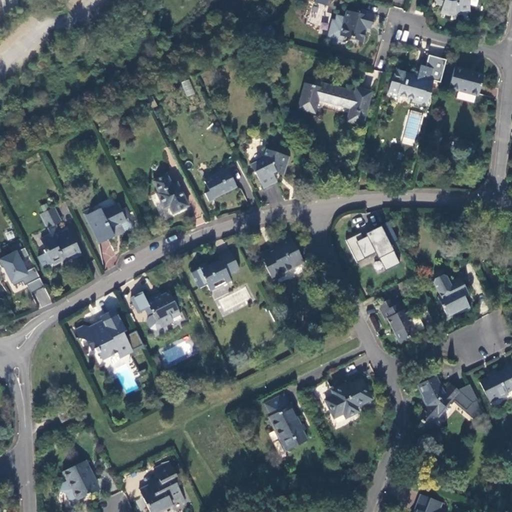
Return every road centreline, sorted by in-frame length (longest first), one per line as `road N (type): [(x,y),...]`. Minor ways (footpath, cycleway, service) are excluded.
road 1 (unclassified): [(9,352),(50,316),(198,235),(325,207)]
road 2 (residential): [(383,370),(320,237),(325,207)]
road 3 (unclassified): [(325,207),(391,198),(492,202)]
road 4 (residential): [(368,511),(397,428),(383,370)]
road 5 (residential): [(508,58),(492,202)]
